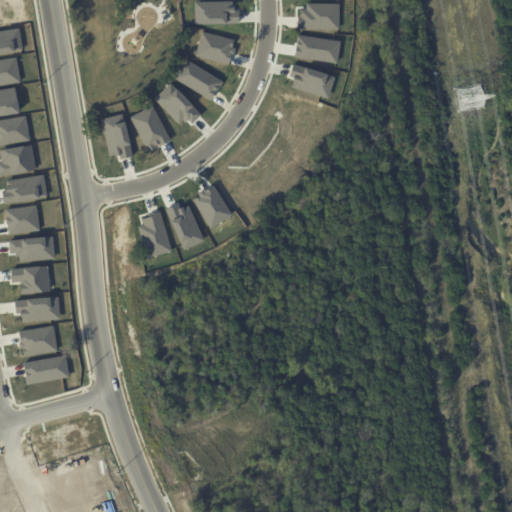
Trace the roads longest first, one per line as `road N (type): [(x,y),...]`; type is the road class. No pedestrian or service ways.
road 1 (tertiary): [(156,511),(110,393),(91,189),(59,0)]
road 2 (residential): [(275,0),(269,57),(252,100),(227,132),(146,182),(91,189)]
